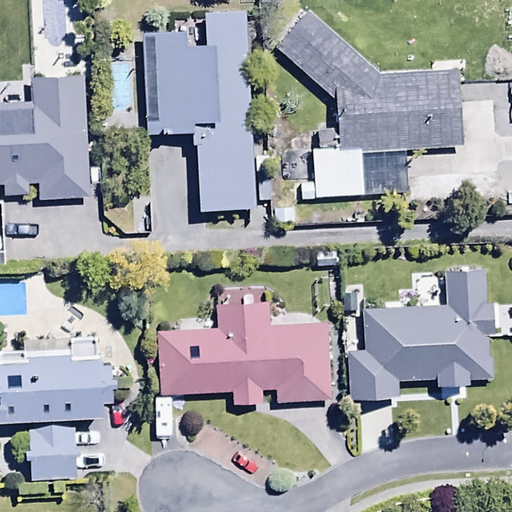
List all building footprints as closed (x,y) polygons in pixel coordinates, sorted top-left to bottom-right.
[(333,102),(335,151),(309,152),(310,199),(402,195),(402,154),(460,153),(459,75),(372,76),(299,13),(269,51),(333,102)] [(181,36),(138,38),(142,139),(186,137),(186,148),(190,148),(193,215),(251,212),(243,14),(201,16),(202,48),(181,49),(181,36)] [(85,198),(79,77),(26,80),(27,106),(0,107),(0,188),(0,189),(1,198),(32,196),(32,201),(85,198)] [(443,308),(360,313),(362,354),(344,354),(347,402),(396,399),(395,384),(432,382),(433,389),(487,384),(484,338),(491,337),(489,305),(484,305),(482,270),(442,272),(443,308)] [(155,333),(156,396),(228,395),(229,407),(258,407),(258,393),(272,393),(272,403),(325,402),(324,325),(265,326),(264,304),(212,305),(212,332),(155,333)] [(18,341),(18,353),(0,353),(0,425),(25,425),(25,451),(21,451),(21,463),(26,463),(27,480),(69,479),(68,461),(75,460),(74,451),(70,451),(69,422),(98,422),(97,404),(112,404),(111,367),(96,368),(95,340),(18,341)]
